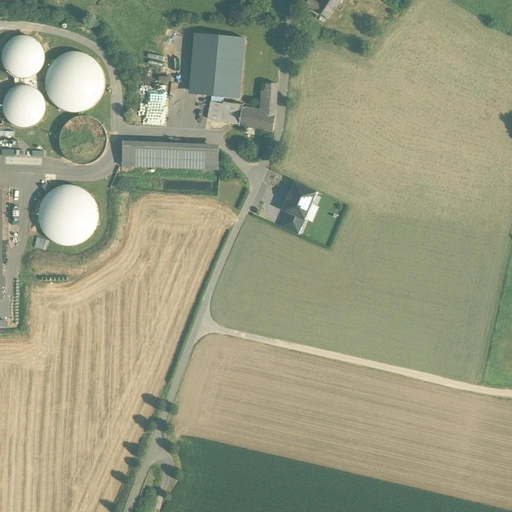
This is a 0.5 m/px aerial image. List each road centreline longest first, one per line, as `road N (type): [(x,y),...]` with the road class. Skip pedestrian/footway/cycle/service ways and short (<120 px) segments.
road 1 (track): [(200,324),(479,391),(511,236)]
road 2 (track): [(129,511),(238,224)]
road 3 (residential): [(238,224),(276,140),(294,0)]
